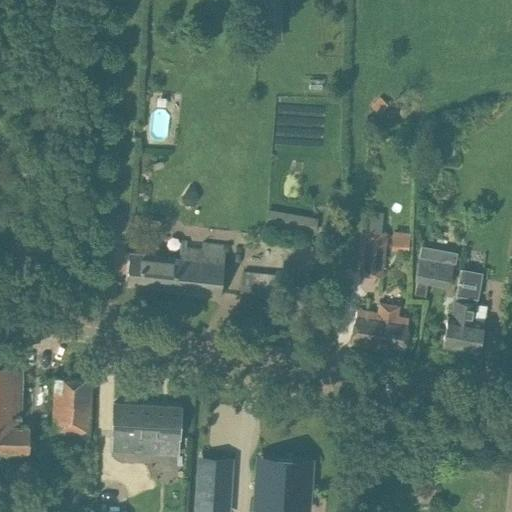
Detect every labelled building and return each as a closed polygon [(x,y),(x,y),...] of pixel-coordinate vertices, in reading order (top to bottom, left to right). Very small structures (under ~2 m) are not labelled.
[(254,0),(254,39),(283,39),(282,0),(254,0)] [(271,208),(268,217),(288,222),(290,214),(271,208)] [(410,247),(410,229),(393,229),(394,248),(410,247)] [(364,230),(360,274),(385,276),(388,232),(382,231),(368,230),(364,230)] [(220,294),(223,274),(226,245),(202,242),(202,247),(186,245),(186,240),(181,240),(179,256),(130,251),(129,264),(127,284),(220,294)] [(454,263),(420,256),(416,281),(414,293),(425,295),(427,283),(450,287),(454,263)] [(447,315),(442,344),(478,350),(483,322),(473,320),(476,303),(478,292),(479,292),(482,274),(459,270),(456,288),(454,299),(451,316),(447,315)] [(276,299),(278,275),(243,271),(240,296),(276,299)] [(404,349),(407,330),(409,317),(398,315),(400,305),(378,301),(376,312),(357,308),(355,320),(352,340),(404,349)] [(331,337),(335,306),(309,303),(305,334),(331,337)] [(0,450),(29,451),(29,445),(29,425),(20,425),(22,362),(0,361),(0,450)] [(88,444),(91,398),(92,378),(55,375),(54,395),(51,442),(88,444)] [(179,436),(179,426),(181,406),(113,402),(112,422),(112,432),(113,432),(112,450),(150,452),(151,435),(179,436)] [(202,458),(198,511),(204,511),(225,511),(229,460),(202,458)] [(270,510),(305,511),(307,466),(290,465),(290,461),(272,461),(272,465),(255,464),(254,506),(271,506),(270,510)]
